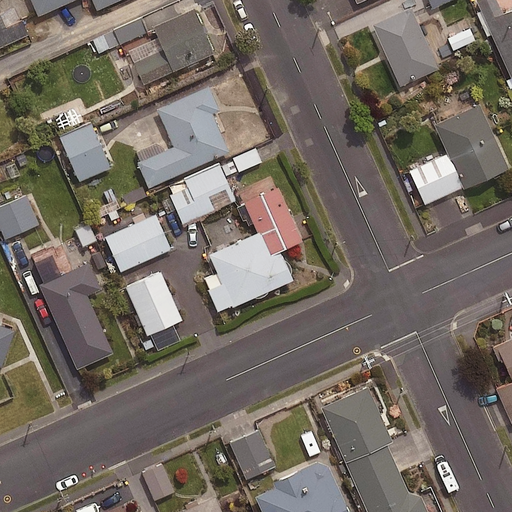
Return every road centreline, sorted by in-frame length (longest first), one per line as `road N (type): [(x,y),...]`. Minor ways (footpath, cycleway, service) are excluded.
road 1 (residential): [(0,479),(402,302)]
road 2 (residential): [(268,0),(402,302)]
road 3 (residential): [(402,302),(495,511)]
road 4 (residential): [(402,302),(511,253)]
